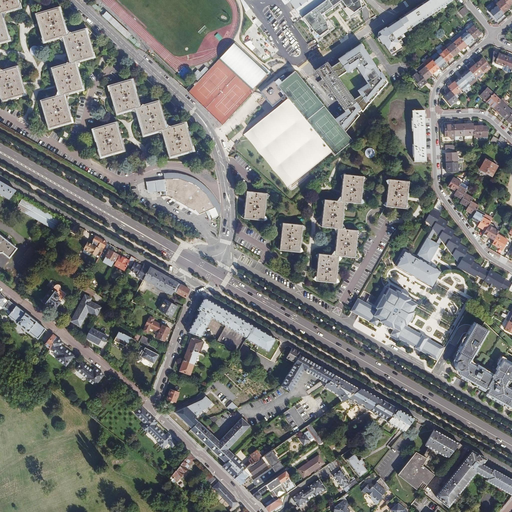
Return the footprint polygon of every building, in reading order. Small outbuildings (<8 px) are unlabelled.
[(0,0),(0,93),(2,101),(25,95),(21,82),(17,67),(0,71),(0,43),(9,40),(5,24),(2,13),(20,8),(18,0),(0,0)] [(287,0),(315,37),(344,18),(367,3),(364,0),(287,0)] [(388,35),(399,50),(401,49),(397,44),(400,42),(398,40),(401,38),(401,37),(399,35),(451,1),(450,0),(428,0),(421,5),(420,4),(412,10),(412,11),(407,14),(406,13),(397,19),(398,20),(394,22),(393,23),(393,24),(390,26),(390,25),(388,26),(385,28),(384,27),(383,28),(388,35)] [(502,0),(499,0),(493,5),(494,6),(500,13),(508,7),(507,6),(502,0)] [(102,11),(101,15),(108,21),(117,29),(130,41),(133,40),(140,46),(141,46),(139,44),(140,43),(132,36),(132,35),(120,24),(107,12),(107,13),(99,5),(98,6),(96,4),(96,5),(102,11)] [(93,7),(101,15),(102,11),(96,5),(93,7)] [(494,20),(501,14),(500,13),(494,6),(487,12),(494,20)] [(467,12),(463,7),(457,12),(461,17),(467,12)] [(60,8),(37,14),(41,27),(45,42),(64,37),(68,53),(71,64),(53,69),(57,86),(60,96),(41,101),(46,117),(49,129),(72,122),(64,96),(83,90),(76,63),(95,58),(86,30),(68,35),(60,8)] [(472,22),(465,28),(474,39),(480,33),(472,22)] [(389,56),(399,50),(388,35),(383,28),(377,32),(378,33),(379,35),(376,37),(381,44),(382,44),(389,56)] [(474,39),(465,28),(458,34),(462,38),(467,44),(474,39)] [(462,38),(458,34),(451,40),(454,43),(460,51),(467,44),(462,38)] [(138,49),(140,46),(133,40),(130,41),(138,49)] [(251,58),(234,43),(218,60),(197,82),(194,85),(188,92),(205,107),(211,113),(222,125),(270,74),(251,58)] [(460,51),(454,43),(447,48),(453,56),(456,54),(460,51)] [(337,61),(331,65),(338,75),(345,71),(346,73),(355,66),(367,83),(359,89),(362,94),(354,100),(356,102),(361,110),(362,111),(387,83),(360,45),(337,61)] [(453,56),(447,48),(440,54),(447,62),(453,56)] [(503,66),(507,56),(504,56),(493,51),(492,61),(503,66)] [(282,53),(272,63),(276,67),(286,57),(282,53)] [(440,68),(447,62),(440,54),(436,58),(433,60),(440,68)] [(511,68),(511,58),(507,56),(503,66),(511,68)] [(426,66),(433,60),(430,57),(423,63),(426,66)] [(483,57),(476,63),(479,67),(482,71),(489,65),(483,57)] [(426,66),(432,74),(438,70),(440,68),(433,60),(426,66)] [(326,62),(315,70),(345,111),(356,102),(354,100),(326,62)] [(419,72),(426,66),(423,63),(416,70),(418,71),(419,72)] [(479,67),(476,63),(469,69),(472,73),(475,77),(482,71),(479,67)] [(425,80),(432,74),(426,66),(419,72),(425,80)] [(469,82),(475,77),(472,73),(469,69),(466,72),(462,75),(469,82)] [(335,119),(295,71),(287,78),(278,85),(275,82),(262,93),(273,106),(277,102),(285,95),(335,155),(353,140),(345,131),(335,119)] [(420,87),(427,82),(425,80),(419,72),(418,71),(411,77),(420,87)] [(461,88),(469,82),(462,75),(455,80),(460,86),(461,88)] [(133,80),(110,86),(114,98),(114,99),(118,114),(137,109),(140,119),(144,135),(163,130),(167,143),(171,157),(193,151),(186,124),(167,129),(164,119),(159,102),(141,107),(133,80)] [(454,94),(461,88),(460,86),(455,80),(448,86),(448,87),(454,94)] [(454,94),(448,87),(445,89),(448,93),(444,96),(451,104),(457,98),(454,94)] [(486,101),(493,94),(486,88),(480,95),(486,101)] [(500,100),(493,94),(486,101),(485,103),(488,106),(490,105),(493,107),(500,100)] [(509,104),(502,98),(500,100),(493,107),(500,114),(506,106),(509,104)] [(345,111),(335,119),(345,131),(359,115),(357,113),(361,110),(356,102),(345,111)] [(511,111),(506,106),(500,114),(506,120),(511,113),(511,111)] [(414,161),(426,161),(425,136),(424,110),(415,111),(415,109),(414,109),(414,111),(412,111),(413,120),(411,121),(412,128),(413,128),(414,146),(412,147),(413,154),(414,154),(414,161)] [(116,123),(93,130),(101,157),(114,153),(124,151),(120,138),(116,123)] [(464,124),(454,125),(455,134),(464,134),(464,124)] [(474,134),(473,124),(466,124),(464,124),(464,134),(474,134)] [(477,124),(473,124),(474,134),(474,136),(487,136),(487,128),(483,128),(483,126),(478,126),(477,124)] [(455,134),(454,125),(444,125),(445,135),(451,135),(451,138),(455,138),(455,134)] [(455,162),(458,162),(457,152),(446,153),(446,162),(455,162)] [(498,165),(490,161),(484,171),(492,176),(498,165)] [(458,171),(458,162),(455,162),(446,162),(447,171),(458,171)] [(165,179),(161,179),(162,191),(163,195),(167,195),(173,196),(173,198),(182,203),(194,210),(196,209),(199,214),(208,210),(211,218),(212,220),(215,221),(216,221),(218,221),(219,220),(219,219),(220,218),(220,216),(220,213),(219,210),(216,202),(214,198),(213,195),(211,193),(210,191),(207,188),(205,185),(202,184),(198,181),(195,178),(190,176),(187,175),(181,173),(173,173),(169,173),(164,173),(165,179)] [(363,176),(343,174),(341,191),(340,201),(324,200),(322,215),(321,227),(337,229),(336,245),(335,256),(319,254),(317,268),(316,281),(336,283),(339,257),(355,258),(358,230),(342,229),(344,202),(361,204),(363,176)] [(461,181),(462,179),(460,178),(458,180),(456,179),(453,177),(448,185),(456,190),(459,185),(461,181)] [(162,191),(161,179),(147,181),(148,192),(162,191)] [(409,181),(388,179),(386,206),(406,208),(407,199),(409,181)] [(0,192),(9,198),(16,189),(0,180),(0,192)] [(467,189),(459,185),(456,190),(454,193),(462,198),(465,193),(467,189)] [(266,193),(246,191),(243,220),(263,222),(266,193)] [(462,198),(460,201),(468,206),(471,201),(473,197),(465,193),(462,198)] [(15,211),(53,228),(58,218),(20,201),(15,211)] [(468,206),(466,209),(473,214),(478,206),(478,205),(471,201),(468,206)] [(483,216),(484,213),(478,206),(473,214),(471,217),(479,222),(483,216)] [(440,213),(432,208),(425,221),(431,229),(433,231),(438,237),(439,240),(458,265),(457,267),(476,278),(477,275),(481,267),(483,265),(474,260),(476,256),(467,251),(469,247),(460,242),(462,238),(453,233),(455,229),(446,223),(448,220),(439,215),(440,213)] [(484,213),(483,216),(491,221),(493,217),(485,213),(484,213)] [(479,222),(478,225),(486,229),(491,221),(483,216),(479,222)] [(488,236),(491,237),(496,229),(494,227),(495,226),(490,223),(483,234),(486,237),(488,237),(488,236)] [(302,225),(282,224),(279,251),(300,253),(301,242),(302,225)] [(17,247),(0,233),(0,251),(3,251),(10,257),(17,247)] [(498,233),(493,242),(503,248),(508,240),(498,233)] [(107,242),(96,235),(93,240),(95,242),(94,243),(99,246),(100,244),(104,247),(107,242)] [(405,252),(396,267),(433,288),(441,272),(426,263),(427,261),(429,262),(439,244),(437,244),(435,242),(429,239),(426,238),(425,237),(415,255),(418,257),(417,258),(405,252)] [(41,253),(30,246),(24,255),(34,263),(41,253)] [(118,254),(110,249),(104,259),(111,264),(113,263),(118,254)] [(129,260),(120,255),(115,264),(124,269),(128,263),(131,265),(135,258),(131,255),(129,260)] [(137,276),(143,280),(144,278),(150,266),(144,262),(142,266),(135,262),(131,270),(138,274),(137,276)] [(178,282),(150,266),(144,278),(172,294),(174,290),(178,282)] [(484,269),(481,267),(477,275),(480,276),(483,278),(485,279),(490,272),(487,270),(484,269)] [(506,278),(491,269),(490,272),(485,279),(485,281),(489,283),(488,286),(491,287),(492,285),(500,289),(500,287),(507,290),(511,282),(506,279),(506,278)] [(421,288),(416,284),(416,283),(410,278),(406,284),(417,293),(421,288)] [(189,288),(178,282),(174,290),(186,297),(189,288)] [(56,307),(66,293),(60,288),(61,287),(61,286),(61,284),(60,284),(59,283),(58,283),(57,283),(55,285),(53,288),(52,288),(43,300),(49,304),(50,302),(56,307)] [(377,308),(373,314),(380,318),(379,320),(383,322),(382,323),(388,326),(389,325),(393,328),(394,326),(401,330),(404,324),(406,324),(414,310),(413,310),(416,304),(410,300),(411,298),(409,297),(407,296),(408,295),(407,295),(408,294),(401,291),(400,291),(400,292),(398,290),(398,291),(396,290),(396,291),(389,288),(385,294),(383,293),(375,307),(377,308)] [(0,308),(1,309),(9,300),(5,297),(6,297),(0,292),(0,308)] [(92,298),(86,295),(72,318),(79,322),(84,314),(83,313),(88,306),(89,307),(89,309),(97,314),(101,307),(90,300),(92,298)] [(228,311),(205,297),(198,309),(201,310),(191,327),(197,330),(195,334),(201,336),(212,317),(222,322),(228,311)] [(376,324),(379,320),(380,318),(373,314),(377,308),(375,307),(358,297),(351,309),(370,320),(369,320),(376,324)] [(177,305),(166,299),(159,309),(171,316),(177,305)] [(121,312),(123,309),(115,304),(113,307),(121,312)] [(46,328),(16,305),(8,315),(18,322),(17,323),(28,331),(29,331),(38,338),(46,328)] [(231,312),(228,311),(222,322),(224,324),(231,312)] [(226,325),(217,341),(225,344),(239,352),(244,342),(247,336),(254,325),(231,312),(224,324),(226,325)] [(150,327),(159,331),(162,324),(154,320),(155,318),(151,316),(149,318),(146,325),(143,330),(148,332),(150,327)] [(469,337),(477,323),(475,322),(468,334),(469,335),(468,336),(467,336),(466,336),(465,336),(464,337),(463,338),(462,341),(462,343),(463,343),(464,344),(462,346),(458,352),(459,352),(460,353),(465,344),(467,343),(469,338),(469,337)] [(511,369),(510,368),(509,369),(508,368),(510,363),(511,364),(511,355),(508,353),(509,351),(511,347),(486,323),(483,327),(477,323),(469,337),(469,338),(467,343),(465,344),(460,353),(458,357),(458,358),(459,362),(461,363),(462,368),(461,370),(462,373),(473,379),(474,379),(478,381),(478,382),(481,384),(483,384),(484,385),(485,386),(491,389),(490,390),(491,392),(496,394),(495,396),(507,402),(509,402),(511,403),(511,369)] [(170,328),(163,324),(162,324),(159,331),(156,336),(164,340),(170,328)] [(444,346),(406,324),(404,324),(401,330),(394,326),(393,328),(390,332),(436,358),(444,346)] [(276,338),(254,325),(247,336),(256,341),(254,343),(257,345),(254,350),(258,353),(261,347),(265,349),(269,351),(276,338)] [(107,336),(91,327),(85,337),(98,344),(101,339),(105,340),(107,336)] [(123,332),(119,331),(115,339),(119,342),(120,341),(126,345),(129,339),(130,340),(132,337),(130,335),(130,334),(124,330),(123,332)] [(56,336),(53,334),(46,344),(50,348),(56,336)] [(148,345),(151,339),(142,335),(140,340),(148,345)] [(56,336),(50,348),(58,354),(56,357),(66,365),(74,355),(64,347),(61,344),(63,342),(56,336)] [(247,336),(244,342),(252,346),(254,343),(256,341),(247,336)] [(192,337),(188,348),(198,351),(202,341),(192,337)] [(145,348),(141,346),(135,357),(140,360),(142,356),(154,363),(158,354),(146,347),(145,348)] [(301,352),(292,347),(287,357),(295,362),(300,354),(301,352)] [(198,351),(188,348),(184,360),(194,364),(198,351)] [(300,354),(295,362),(281,385),(291,391),(304,369),(323,380),(328,376),(330,372),(323,368),(324,366),(322,364),(321,366),(305,357),(306,355),(303,353),(302,355),(300,354)] [(511,403),(509,402),(507,402),(495,396),(496,394),(491,392),(490,390),(491,389),(485,386),(484,385),(483,384),(481,384),(478,382),(478,381),(474,379),(473,379),(462,373),(461,370),(462,368),(461,363),(459,362),(458,358),(457,360),(457,362),(456,362),(456,363),(455,364),(455,367),(455,368),(456,369),(457,370),(459,371),(460,371),(460,374),(462,375),(462,376),(464,377),(466,378),(466,377),(471,380),(470,380),(470,381),(470,382),(471,383),(471,384),(472,384),(473,385),(476,386),(479,385),(484,387),(483,388),(485,389),(486,390),(487,389),(488,390),(486,394),(488,395),(489,393),(494,396),(493,398),(499,401),(501,402),(501,401),(505,403),(505,406),(506,407),(507,409),(509,410),(511,410),(511,409),(511,403)] [(194,364),(184,360),(180,370),(190,374),(194,364)] [(104,374),(95,367),(93,370),(82,361),(76,368),(87,377),(86,378),(95,385),(104,374)] [(328,376),(323,380),(327,383),(331,379),(335,374),(330,372),(328,376)] [(360,388),(335,374),(331,379),(327,383),(325,387),(335,393),(337,394),(338,396),(339,398),(342,401),(347,397),(360,388)] [(383,399),(362,387),(360,388),(347,397),(351,399),(354,404),(357,402),(360,404),(363,409),(365,407),(368,410),(373,406),(383,399)] [(178,391),(169,388),(166,398),(174,401),(178,391)] [(174,413),(191,429),(199,421),(194,417),(203,409),(204,411),(212,404),(206,397),(202,400),(174,413)] [(399,409),(383,399),(373,406),(392,417),(399,409)] [(297,409),(294,405),(282,414),(296,434),(306,426),(310,424),(313,421),(302,406),(297,409)] [(147,411),(145,409),(142,406),(135,413),(140,418),(147,411)] [(415,418),(399,409),(392,417),(389,419),(387,421),(404,431),(415,418)] [(158,422),(147,411),(140,418),(145,423),(142,427),(147,432),(148,431),(159,442),(158,443),(163,448),(168,443),(172,447),(177,442),(173,438),(174,437),(168,432),(166,434),(155,424),(158,422)] [(211,448),(227,463),(235,456),(229,450),(250,425),(242,418),(235,425),(234,424),(232,426),(233,427),(220,442),(219,440),(211,448)] [(199,421),(191,429),(208,445),(216,437),(209,431),(210,430),(208,428),(207,429),(199,421)] [(322,441),(310,424),(306,426),(308,430),(314,438),(318,443),(322,441)] [(314,438),(308,430),(305,432),(305,433),(299,438),(303,445),(314,438)] [(460,444),(435,430),(426,446),(429,448),(424,457),(416,453),(399,475),(417,490),(423,482),(427,486),(435,476),(423,466),(433,450),(449,459),(455,451),(460,444)] [(208,445),(211,448),(219,440),(216,437),(208,445)] [(460,444),(455,451),(458,453),(464,446),(460,444)] [(239,459),(226,469),(235,478),(245,469),(251,464),(252,464),(262,457),(257,450),(251,454),(253,458),(250,461),(250,462),(249,463),(249,462),(245,465),(239,459)] [(283,467),(272,451),(267,454),(265,455),(273,466),(253,480),(257,485),(275,473),(276,471),(283,467)] [(487,459),(473,451),(436,496),(448,506),(475,473),(486,480),(485,482),(511,497),(511,495),(511,478),(493,468),(492,469),(483,464),(487,459)] [(195,458),(190,453),(169,479),(175,483),(195,458)] [(354,453),(347,459),(360,476),(367,470),(362,464),(364,462),(361,458),(359,460),(354,453)] [(273,466),(265,455),(263,457),(268,464),(250,477),(253,480),(273,466)] [(318,455),(298,469),(304,477),(324,463),(318,455)] [(227,463),(223,466),(226,469),(239,459),(235,456),(227,463)] [(263,457),(262,457),(252,464),(245,469),(235,478),(242,484),(246,480),(244,478),(246,476),(245,476),(246,475),(248,478),(250,477),(268,464),(263,457)] [(342,463),(338,457),(335,459),(332,462),(336,467),(342,463)] [(359,483),(356,480),(350,484),(348,481),(349,480),(341,469),(332,475),(340,486),(341,485),(344,488),(348,485),(351,489),(359,483)] [(286,471),(253,494),(258,500),(262,496),(271,491),(275,498),(264,505),(266,507),(277,500),(279,499),(296,487),(286,471)] [(391,489),(380,477),(378,480),(377,483),(372,488),(368,485),(363,491),(366,494),(367,494),(372,498),(373,497),(380,502),(383,499),(384,498),(382,496),(384,494),(384,495),(387,492),(388,492),(391,489)] [(303,491),(292,498),(299,507),(310,500),(309,498),(314,494),(315,496),(326,488),(319,479),(309,486),(310,488),(304,492),(303,491)] [(228,491),(219,482),(213,487),(219,494),(217,497),(220,500),(228,491)] [(228,491),(220,500),(223,503),(226,501),(232,507),(238,502),(228,491)] [(350,504),(343,495),(332,504),(335,508),(334,509),(333,511),(348,511),(349,511),(346,507),(350,504)] [(282,504),(279,499),(277,500),(266,507),(269,511),(271,511),(272,511),(280,506),(280,505),(282,504)] [(409,507),(402,501),(395,507),(398,510),(397,511),(396,511),(408,511),(406,509),(409,507)]
